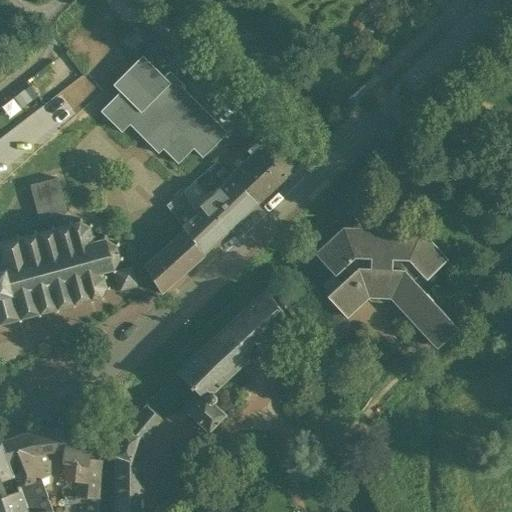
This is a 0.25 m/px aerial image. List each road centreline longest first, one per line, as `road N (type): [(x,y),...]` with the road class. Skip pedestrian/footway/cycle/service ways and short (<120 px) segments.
road 1 (residential): [(0,415),(79,394),(318,169)]
road 2 (track): [(147,0),(315,173)]
road 3 (residential): [(361,129),(501,0)]
